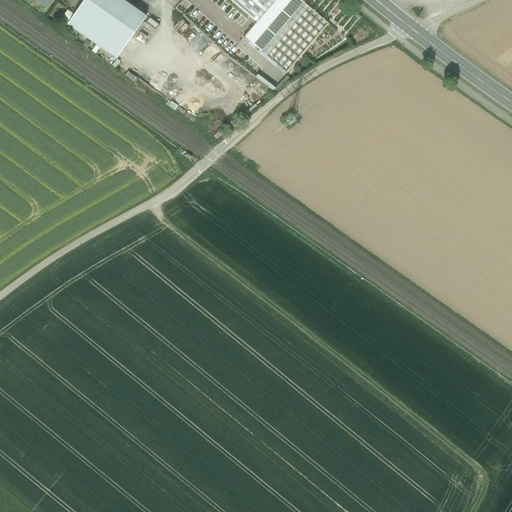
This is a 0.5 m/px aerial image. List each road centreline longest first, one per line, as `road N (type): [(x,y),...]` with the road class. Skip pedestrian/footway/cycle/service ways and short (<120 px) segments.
road 1 (unclassified): [(411,29),(312,74),(173,190),(0,296)]
road 2 (track): [(153,202),(169,225),(476,468),(484,486),(472,511)]
road 3 (primary): [(411,29),(511,103)]
